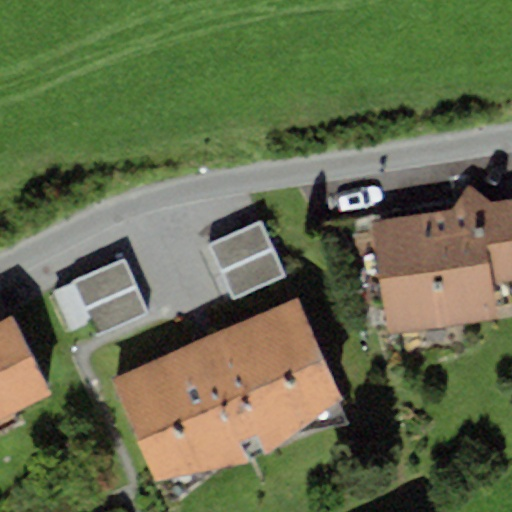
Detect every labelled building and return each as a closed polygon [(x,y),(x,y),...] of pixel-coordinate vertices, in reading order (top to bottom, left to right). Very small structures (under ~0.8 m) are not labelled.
[(492,277),(511,273),(511,195),(487,200),(467,186),(453,205),(374,220),(395,328),(498,309),(492,277)] [(239,296),(288,272),(260,216),(212,240),(239,296)] [(98,333),(150,307),(125,256),(73,281),(98,333)] [(294,294),(112,374),(156,477),(244,459),(266,450),(337,391),(294,294)] [(0,313),(0,406),(46,383),(8,310),(0,313)]
